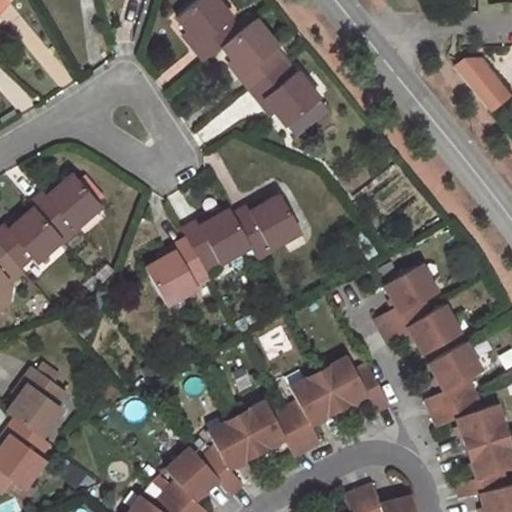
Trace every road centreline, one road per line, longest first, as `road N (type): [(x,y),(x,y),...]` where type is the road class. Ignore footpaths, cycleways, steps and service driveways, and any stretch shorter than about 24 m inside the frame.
road 1 (unclassified): [(367,35),(511,221)]
road 2 (residential): [(70,116),(130,79),(177,155),(156,171)]
road 3 (residential): [(404,447),(351,455),(258,511)]
road 4 (residential): [(511,30),(367,35)]
